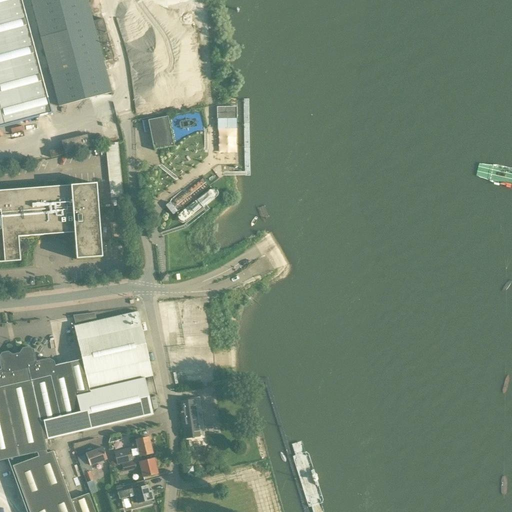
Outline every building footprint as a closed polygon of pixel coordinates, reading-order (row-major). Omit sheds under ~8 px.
[(0,0),(0,127),(50,114),(20,0),(0,0)] [(92,22),(86,0),(29,0),(58,106),(111,92),(103,61),(113,59),(102,19),(92,22)] [(147,120),(153,150),(173,146),(167,116),(147,120)] [(87,134),(61,140),(64,153),(90,146),(87,134)] [(121,195),(118,143),(105,144),(108,195),(121,195)] [(63,155),(61,148),(49,151),(50,157),(63,155)] [(216,182),(165,221),(174,232),(224,193),(216,182)] [(190,196),(204,187),(200,182),(187,190),(190,196)] [(0,262),(19,261),(17,237),(73,232),(75,259),(101,257),(95,183),(0,190),(0,262)] [(0,460),(36,452),(38,457),(12,466),(28,511),(72,511),(52,452),(46,454),(44,451),(45,451),(46,450),(44,440),(46,439),(47,439),(152,415),(148,396),(144,378),(152,376),(138,312),(96,321),(94,313),(77,315),(79,323),(75,324),(75,326),(74,326),(81,360),(54,366),(53,361),(49,358),(36,361),(33,350),(28,347),(21,348),(18,353),(12,354),(7,351),(0,353),(0,460)] [(181,428),(186,428),(187,433),(197,432),(194,400),(179,402),(181,411),(179,412),(179,413),(181,428)] [(117,464),(121,463),(133,460),(134,461),(141,459),(140,456),(152,454),(148,438),(136,440),(136,442),(132,443),(133,447),(114,452),(117,464)] [(81,469),(83,474),(90,471),(92,471),(90,466),(106,459),(102,448),(85,454),(86,455),(77,458),(81,469)] [(133,460),(121,463),(123,472),(135,469),(136,470),(141,469),(143,477),(156,474),(153,459),(142,462),(141,459),(134,461),(133,460)] [(90,471),(83,474),(86,483),(93,480),(90,471)] [(149,492),(147,486),(144,487),(142,481),(122,486),(122,488),(116,489),(119,499),(129,497),(131,496),(133,504),(153,499),(151,491),(149,492)]
